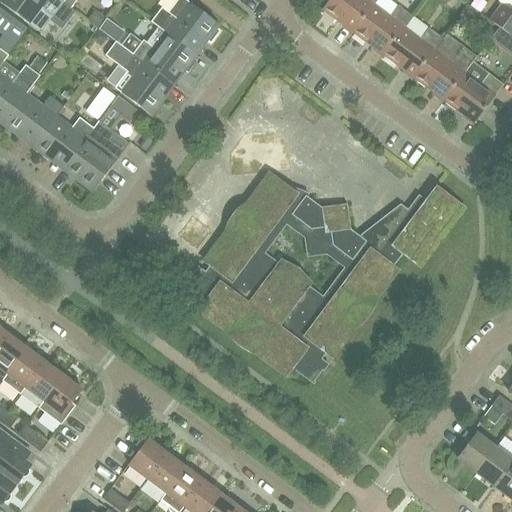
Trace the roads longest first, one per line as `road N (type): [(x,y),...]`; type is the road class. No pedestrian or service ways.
road 1 (residential): [(270,18),(107,229),(73,224),(0,169)]
road 2 (residential): [(270,18),(465,164),(491,161),(511,133)]
road 3 (residential): [(304,511),(139,386)]
road 4 (residential): [(399,468),(496,339),(511,330)]
road 5 (residential): [(139,386),(0,283)]
road 6 (residential): [(44,511),(139,386)]
